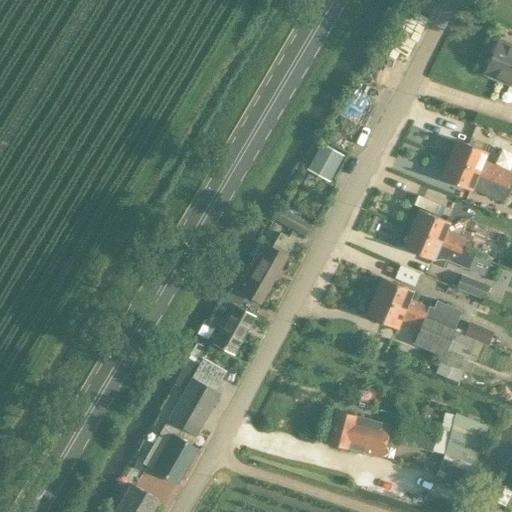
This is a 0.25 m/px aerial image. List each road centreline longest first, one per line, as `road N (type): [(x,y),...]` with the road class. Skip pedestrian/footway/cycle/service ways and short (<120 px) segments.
road 1 (primary): [(34,511),(332,0)]
road 2 (unclassified): [(175,511),(452,0)]
